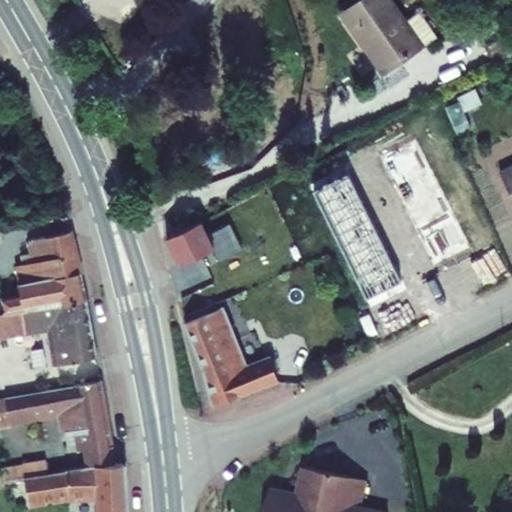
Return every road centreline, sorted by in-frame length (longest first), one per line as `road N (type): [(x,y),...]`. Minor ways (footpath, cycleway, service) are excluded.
road 1 (secondary): [(163,463),(117,234),(83,142),(8,0)]
road 2 (unclassified): [(163,463),(249,434),(511,302)]
